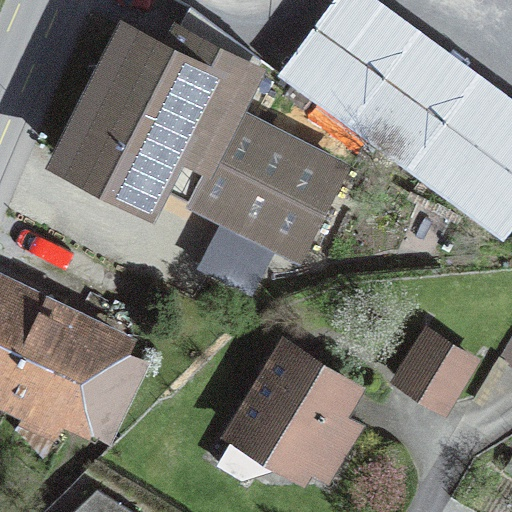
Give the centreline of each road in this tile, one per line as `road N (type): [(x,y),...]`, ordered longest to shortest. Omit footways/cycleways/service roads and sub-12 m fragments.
road 1 (residential): [(511,407),(477,426),(427,511)]
road 2 (tertiary): [(49,0),(0,114)]
